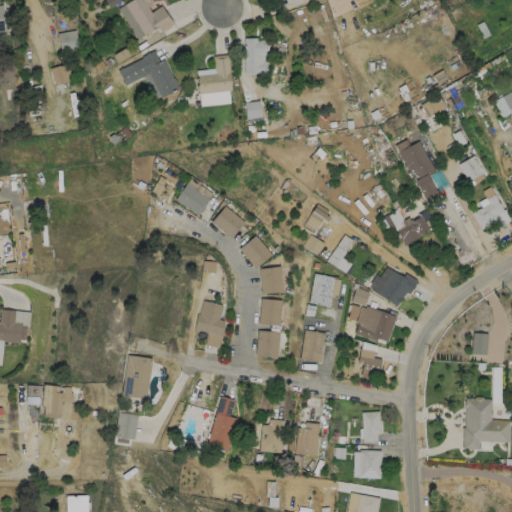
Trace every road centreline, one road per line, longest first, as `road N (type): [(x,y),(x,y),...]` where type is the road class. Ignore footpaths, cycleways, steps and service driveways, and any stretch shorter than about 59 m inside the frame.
road 1 (residential): [(511,263),(466,289),(419,344),(412,365),(415,511)]
road 2 (residential): [(413,399),(157,352)]
road 3 (residential): [(239,367),(242,274),(224,246),(179,217)]
